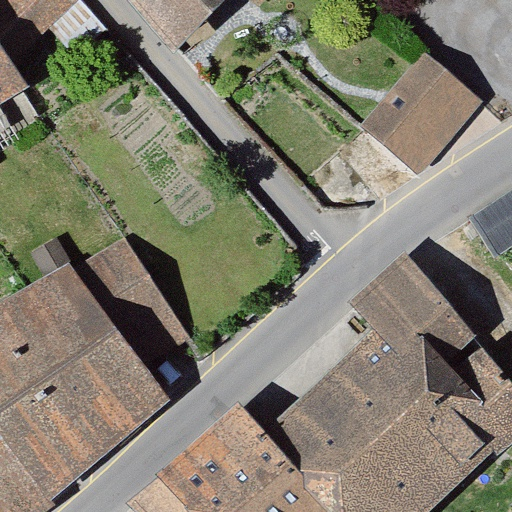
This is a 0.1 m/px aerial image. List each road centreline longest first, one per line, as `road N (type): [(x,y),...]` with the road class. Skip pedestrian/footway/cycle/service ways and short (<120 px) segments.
road 1 (residential): [(352,270),(95,0)]
road 2 (tertiary): [(352,270),(86,511)]
road 3 (tertiary): [(511,165),(352,270)]
